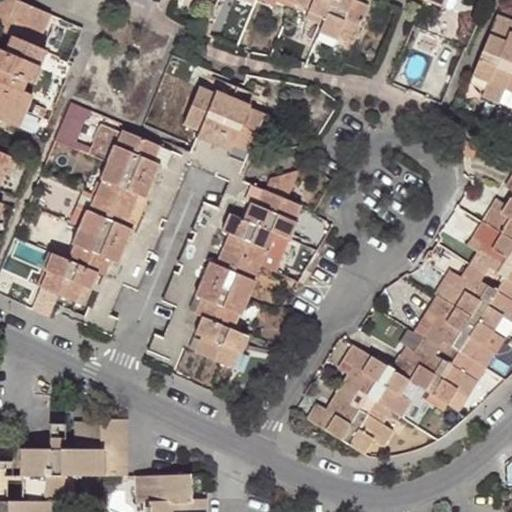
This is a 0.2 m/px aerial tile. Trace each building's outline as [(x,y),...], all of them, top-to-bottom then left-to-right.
[(0,120),(20,128),(27,112),(19,108),(26,92),(23,91),(28,82),(33,84),(41,66),(32,63),(38,48),(45,31),(41,29),(49,13),(16,0),(1,0),(0,2),(0,32),(11,37),(5,52),(0,49),(0,120)] [(354,43),(371,0),(288,0),(310,9),(309,11),(326,18),(320,32),(321,32),(336,39),(338,39),(339,37),(354,43)] [(49,13),(41,29),(45,31),(52,15),(49,13)] [(500,104),(507,90),(511,92),(511,33),(511,32),(511,29),(511,21),(497,15),(472,76),(488,83),(482,97),(500,104)] [(334,46),(336,39),(321,32),(318,39),(334,46)] [(47,52),(38,48),(32,63),(41,66),(47,52)] [(231,177),(239,174),(241,172),(250,150),(254,140),(264,114),(250,108),(251,105),(217,91),(215,93),(200,87),(184,125),(199,131),(193,146),(190,154),(193,162),(231,177)] [(33,96),(26,92),(19,108),(27,112),(33,96)] [(57,141),(73,148),(76,140),(78,141),(85,124),(67,116),(57,141)] [(187,164),(182,155),(160,146),(123,131),(117,145),(114,144),(100,178),(103,179),(90,210),(87,209),(72,243),(75,244),(69,259),(53,253),(45,270),(48,271),(41,287),(89,307),(82,322),(112,335),(119,318),(111,314),(107,312),(119,283),(124,285),(134,288),(146,259),(149,252),(160,226),(163,218),(187,164)] [(480,149),(460,136),(464,157),(477,155),(480,149)] [(0,212),(4,205),(0,202),(0,186),(6,174),(12,158),(0,152),(0,212)] [(18,160),(12,158),(6,174),(11,177),(18,160)] [(191,166),(229,182),(230,182),(231,177),(193,162),(191,166)] [(191,166),(187,164),(163,218),(167,220),(191,166)] [(301,204),(271,192),(244,181),(241,180),(233,183),(222,210),(218,208),(208,204),(196,233),(182,266),(179,273),(167,302),(176,306),(180,308),(168,339),(163,337),(156,334),(149,350),(178,362),(184,347),(233,367),(239,352),(241,353),(249,335),(233,329),(239,314),(242,315),(256,281),(253,280),(259,266),(276,272),(297,222),(294,221),(301,204)] [(218,208),(222,210),(233,183),(230,182),(229,182),(218,208)] [(493,206),(483,222),(511,240),(511,195),(506,205),(502,212),(493,206)] [(497,199),(493,206),(502,212),(506,205),(497,199)] [(192,231),(196,233),(208,204),(204,202),(192,231)] [(478,252),(469,265),(484,274),(488,267),(504,277),(500,284),(511,291),(511,240),(483,222),(473,239),(482,245),(478,252)] [(164,228),(160,226),(149,252),(154,254),(164,228)] [(178,265),(182,266),(193,240),(189,238),(178,265)] [(482,245),(473,239),(468,246),(478,252),(482,245)] [(150,261),(146,259),(134,288),(138,290),(150,261)] [(469,265),(461,278),(457,285),(447,279),(436,296),(493,331),(502,316),(511,321),(511,299),(511,300),(511,299),(511,291),(500,284),(496,291),(480,281),(484,274),(469,265)] [(163,301),(167,302),(179,273),(175,271),(163,301)] [(451,272),(447,279),(457,285),(461,278),(451,272)] [(119,283),(107,312),(111,314),(124,285),(119,283)] [(459,351),(455,358),(470,367),(475,361),(486,368),(496,351),(485,344),(493,331),(436,296),(427,310),(436,316),(422,337),(438,348),(443,341),(459,351)] [(163,337),(168,339),(180,308),(176,306),(163,337)] [(414,332),(422,337),(436,316),(427,310),(414,332)] [(401,354),(391,369),(410,380),(430,393),(447,404),(456,390),(467,397),(477,381),(466,374),(470,367),(455,358),(451,364),(434,354),(438,348),(422,337),(413,351),(409,359),(401,354)] [(346,374),(338,388),(354,398),(358,391),(375,401),(371,408),(387,418),(392,411),(402,417),(411,401),(401,395),(410,380),(391,369),(352,345),(343,360),(351,365),(346,374)] [(406,346),(401,354),(409,359),(413,351),(406,346)] [(351,365),(343,360),(338,369),(346,374),(351,365)] [(351,404),(354,398),(338,388),(325,408),(317,402),(307,417),(363,454),(373,439),(384,445),(393,430),(383,424),(387,418),(371,408),(367,413),(351,404)] [(443,410),(447,404),(430,393),(426,399),(443,410)] [(100,500),(100,473),(127,473),(126,419),(100,419),(100,422),(73,422),(73,448),(21,448),(21,500),(0,499),(0,511),(47,511),(48,501),(100,500)] [(48,422),(49,438),(63,437),(63,422),(48,422)] [(0,459),(0,474),(12,475),(12,459),(0,459)] [(148,503),(148,511),(206,511),(206,499),(191,499),(191,474),(135,476),(136,503),(148,503)]
